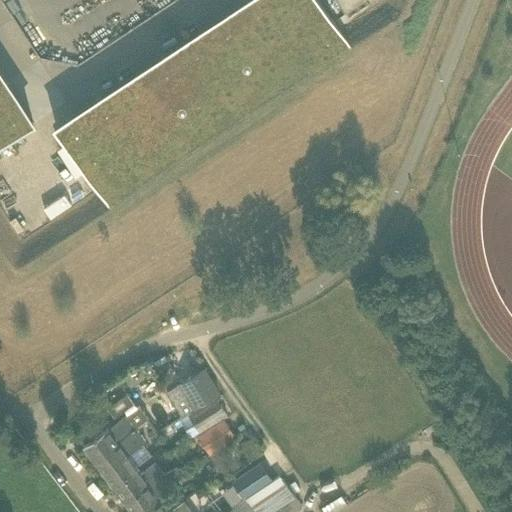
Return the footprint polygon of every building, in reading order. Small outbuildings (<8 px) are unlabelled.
[(342,35),(319,0),(253,0),(57,130),(97,190),(109,208),(351,48),(342,35)] [(0,147),(34,125),(0,73),(0,147)] [(165,355),(153,362),(164,381),(176,373),(165,355)] [(205,368),(204,369),(181,383),(169,391),(184,415),(220,393),(205,368)] [(227,416),(216,397),(189,413),(201,432),(227,416)] [(149,418),(141,406),(84,445),(104,472),(116,463),(108,452),(120,443),(118,441),(132,430),(136,428),(149,418)] [(210,454),(235,438),(224,420),(199,436),(210,454)] [(115,487),(140,469),(128,454),(146,441),(136,428),(132,430),(118,441),(120,443),(108,452),(116,463),(104,472),(115,487)] [(257,457),(246,440),(239,444),(251,461),(257,457)] [(245,499),(275,479),(262,461),(232,481),(245,499)] [(143,473),(140,469),(115,487),(133,511),(134,511),(145,504),(143,499),(139,494),(151,485),(150,484),(164,473),(156,463),(143,473)] [(134,511),(166,511),(169,510),(158,495),(184,476),(176,465),(164,473),(150,484),(151,485),(139,494),(143,499),(145,504),(134,511)] [(292,511),(303,505),(296,495),(281,476),(281,475),(275,479),(245,499),(227,511),(292,511)] [(169,510),(166,511),(193,511),(185,500),(169,510)]
